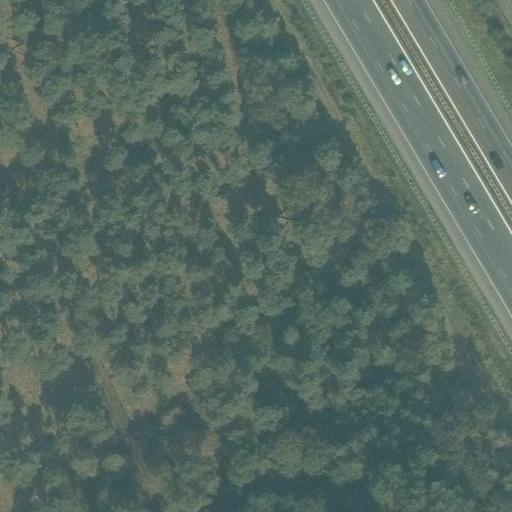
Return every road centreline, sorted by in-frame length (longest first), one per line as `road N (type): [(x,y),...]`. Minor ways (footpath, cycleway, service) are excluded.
road 1 (track): [(208,0),(511,509)]
road 2 (track): [(511,420),(265,0)]
road 3 (track): [(0,170),(160,511)]
road 4 (motorway): [(348,0),(511,276)]
road 5 (motorway): [(511,175),(407,0)]
